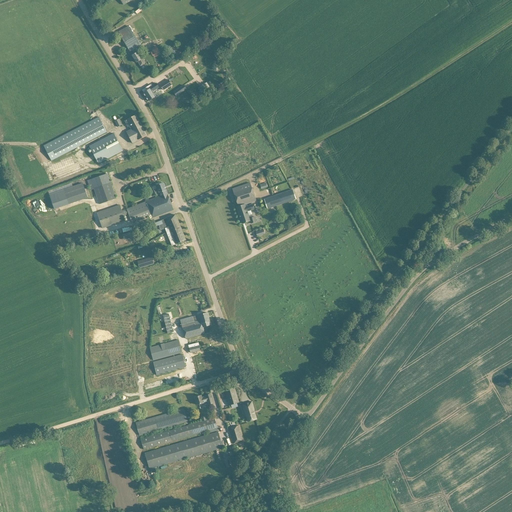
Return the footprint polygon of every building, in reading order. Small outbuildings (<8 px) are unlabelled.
[(129,26),(123,29),(118,32),(130,52),(132,51),(134,54),(132,55),(136,63),(138,62),(140,66),(146,63),(143,59),(138,51),(137,51),(135,49),(141,45),(129,26)] [(153,56),(156,55),(157,56),(161,54),(157,46),(153,48),(153,50),(151,51),(153,56)] [(172,85),(168,79),(160,85),(163,91),(172,85)] [(209,82),(198,87),(200,92),(211,87),(209,82)] [(148,101),(153,98),(156,96),(153,91),(159,87),(156,83),(151,87),(150,86),(143,90),(144,93),(148,101)] [(183,85),(177,90),(180,94),(186,89),(183,85)] [(126,132),(132,143),(146,136),(135,115),(125,121),(128,127),(131,125),(132,129),(126,132)] [(106,132),(99,117),(43,146),(52,160),(106,132)] [(123,151),(114,133),(89,146),(98,163),(123,151)] [(90,190),(94,189),(100,204),(116,198),(107,174),(87,181),(90,190)] [(149,200),(149,198),(144,200),(145,201),(126,209),(131,222),(150,215),(152,218),(174,210),(167,193),(166,191),(166,190),(163,183),(152,187),(154,191),(158,189),(160,196),(149,200)] [(237,188),(232,189),(238,207),(245,204),(252,202),(256,200),(250,183),(237,188)] [(88,199),(83,184),(50,195),(55,210),(88,199)] [(266,210),(295,200),(292,190),(263,199),(266,210)] [(246,206),(245,204),(238,207),(237,207),(242,223),(250,221),(251,223),(256,221),(255,216),(253,217),(251,210),(254,209),(252,204),(246,206)] [(124,217),(127,215),(125,210),(122,211),(120,205),(97,213),(102,228),(125,220),(124,217)] [(163,224),(159,226),(160,230),(166,228),(169,227),(170,231),(174,229),(174,230),(180,227),(175,215),(171,217),(167,218),(162,220),(163,224)] [(169,236),(173,245),(185,240),(180,227),(174,230),(174,229),(170,231),(172,235),(169,236)] [(152,258),(138,262),(140,267),(153,263),(152,258)] [(172,296),(162,300),(169,320),(179,316),(172,296)] [(207,313),(185,319),(180,320),(185,338),(205,333),(203,327),(211,325),(207,313)] [(179,340),(149,347),(153,361),(182,352),(179,340)] [(153,362),(155,370),(156,375),(186,367),(182,354),(153,362)] [(229,405),(239,402),(234,387),(224,389),(229,405)] [(197,405),(203,403),(203,402),(207,401),(208,404),(214,403),(211,394),(206,396),(202,398),(201,395),(195,397),(197,405)] [(243,404),(244,409),(246,417),(247,416),(248,421),(256,419),(253,409),(254,408),(252,402),(243,404)] [(136,423),(137,427),(139,435),(188,421),(185,409),(184,410),(184,409),(136,423)] [(200,417),(202,421),(140,439),(144,450),(208,431),(209,433),(218,430),(214,417),(207,419),(206,415),(200,417)] [(239,426),(229,429),(234,444),(243,441),(239,426)] [(144,453),(149,469),(155,468),(223,448),(218,431),(144,453)] [(113,438),(116,442),(122,439),(119,434),(113,438)]
